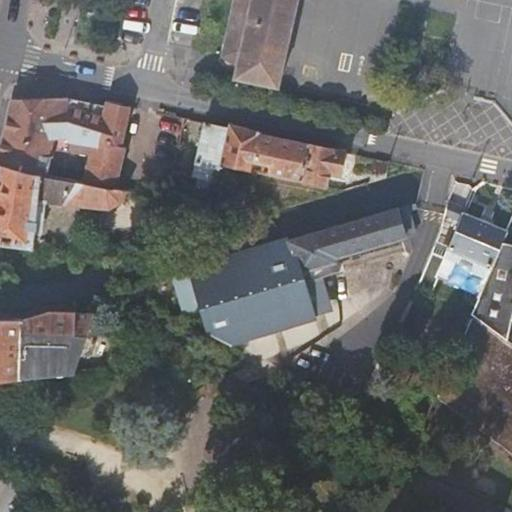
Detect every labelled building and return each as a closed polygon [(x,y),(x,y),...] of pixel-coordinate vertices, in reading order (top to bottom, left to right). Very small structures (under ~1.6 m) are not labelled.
[(234,0),(233,9),(248,12),(233,78),(279,86),(296,0),(234,0)] [(98,148),(96,161),(89,160),(87,171),(65,169),(62,182),(125,193),(119,180),(126,150),(125,146),(123,146),(131,106),(100,99),(98,106),(65,95),(60,95),(59,97),(39,98),(39,97),(11,99),(6,125),(2,140),(0,150),(0,168),(24,176),(44,179),(45,172),(50,170),(56,141),(70,139),(69,143),(98,148)] [(219,167),(252,173),(254,162),(270,166),(268,177),(302,183),(310,146),(228,123),(227,127),(204,122),(191,177),(216,184),(219,167)] [(302,183),(326,188),(328,174),(339,176),(344,154),(310,146),(302,183)] [(371,177),(384,180),(387,164),(374,161),(371,177)] [(0,244),(32,251),(37,203),(52,204),(51,209),(79,211),(80,208),(107,210),(120,203),(125,193),(62,182),(44,179),(24,176),(0,168),(0,244)] [(184,184),(185,175),(172,173),(166,199),(177,201),(192,204),(195,186),(184,184)] [(200,233),(204,206),(192,204),(177,201),(172,229),(200,233)] [(436,253),(434,257),(445,262),(464,215),(466,210),(457,207),(447,202),(436,253)] [(359,252),(404,238),(401,228),(420,223),(414,203),(191,272),(196,288),(205,317),(210,334),(217,355),(218,355),(335,319),(318,265),(349,256),(359,252)] [(269,216),(268,207),(256,209),(256,212),(258,223),(269,221),(269,216)] [(508,233),(464,215),(445,262),(448,264),(442,279),(480,296),(504,242),(508,233)] [(511,245),(504,242),(480,296),(471,318),(473,320),(511,349),(511,245)] [(448,264),(445,262),(434,257),(418,291),(430,296),(439,278),(442,279),(448,264)] [(191,272),(173,278),(178,293),(196,288),(191,272)] [(196,288),(178,293),(187,322),(205,317),(196,288)] [(110,308),(108,304),(98,307),(75,372),(108,368),(122,324),(107,315),(110,308)] [(75,315),(49,313),(39,317),(24,321),(21,380),(34,378),(75,372),(98,307),(75,315)] [(0,382),(21,380),(24,321),(0,320),(0,382)] [(511,349),(473,320),(437,399),(511,455),(511,349)] [(399,446),(412,453),(422,431),(408,425),(399,446)]
